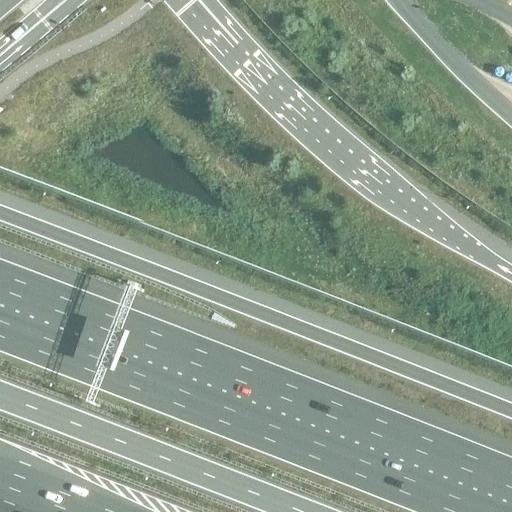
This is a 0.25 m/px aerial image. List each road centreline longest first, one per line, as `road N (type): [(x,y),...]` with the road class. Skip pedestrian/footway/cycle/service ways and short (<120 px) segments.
road 1 (motorway): [(511,414),(0,214)]
road 2 (motorway): [(511,505),(0,308)]
road 3 (motorway): [(511,273),(386,191),(188,0)]
road 4 (motorway): [(0,397),(296,511)]
